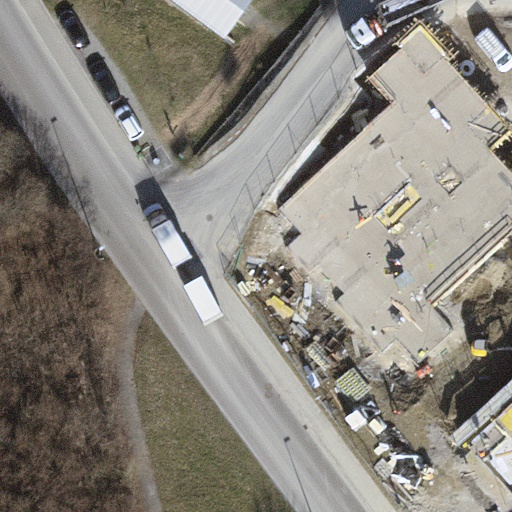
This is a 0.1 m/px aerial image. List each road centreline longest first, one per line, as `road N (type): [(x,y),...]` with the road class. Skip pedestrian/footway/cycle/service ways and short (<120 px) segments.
road 1 (tertiary): [(342,511),(154,249),(0,10)]
road 2 (track): [(356,0),(213,186),(154,249)]
